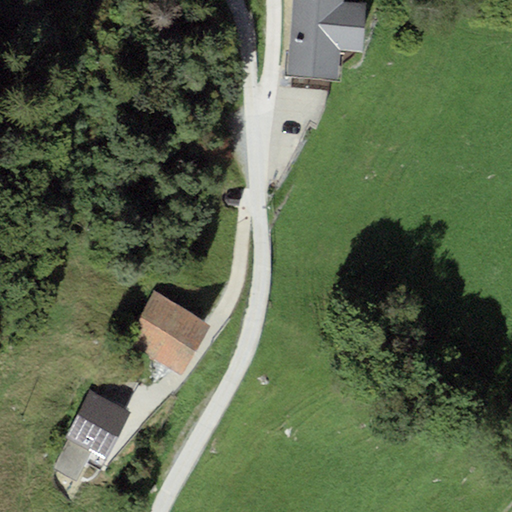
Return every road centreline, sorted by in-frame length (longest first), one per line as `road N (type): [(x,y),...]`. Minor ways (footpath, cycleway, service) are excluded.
road 1 (residential): [(159,511),(247,342),(260,278),(256,160)]
road 2 (track): [(256,160),(273,0)]
